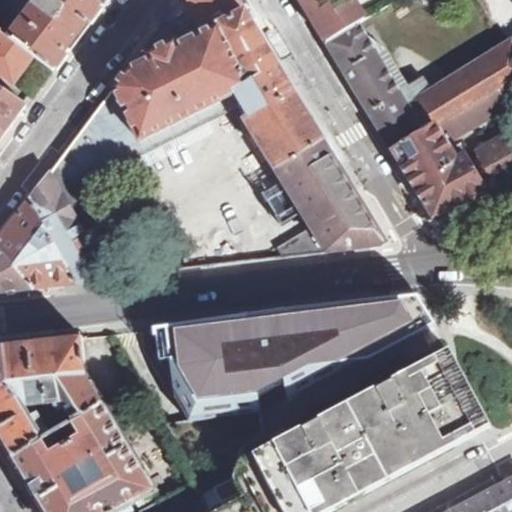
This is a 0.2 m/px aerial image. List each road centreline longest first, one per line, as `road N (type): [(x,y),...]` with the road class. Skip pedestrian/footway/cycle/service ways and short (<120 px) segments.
road 1 (unknown): [(117,328),(171,405),(200,413),(282,404),(436,333),(437,320),(394,295)]
road 2 (unclassified): [(0,322),(430,268)]
road 3 (residential): [(430,268),(266,0)]
road 4 (unclassified): [(0,199),(144,0)]
road 5 (unclassified): [(396,511),(511,450)]
